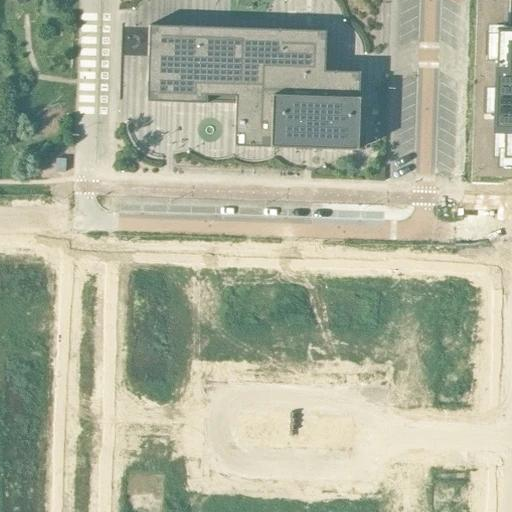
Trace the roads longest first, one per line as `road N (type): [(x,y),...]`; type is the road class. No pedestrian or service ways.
road 1 (residential): [(420,252),(87,234)]
road 2 (residential): [(87,234),(75,511)]
road 3 (residential): [(428,0),(420,252)]
road 4 (residential): [(87,234),(90,0)]
